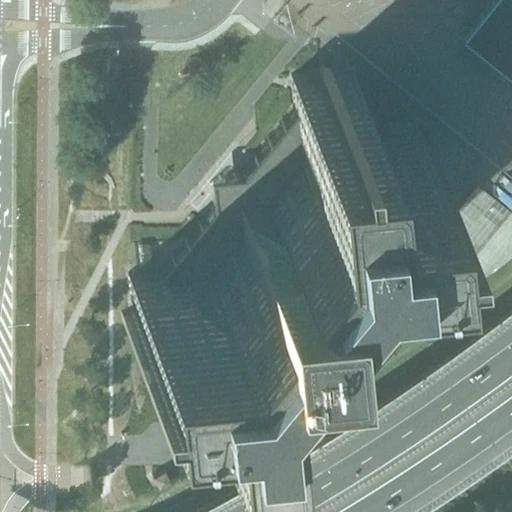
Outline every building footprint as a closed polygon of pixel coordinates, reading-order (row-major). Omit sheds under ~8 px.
[(511,0),(490,0),(463,35),(511,74),(511,0)] [(262,358),(380,210),(410,206),(404,145),(373,148),(344,124),(343,124),(340,94),(279,101),(282,131),(229,196),(227,196),(227,197),(223,198),(219,200),(214,203),(213,203),(211,202),(208,202),(207,203),(205,203),(204,204),(202,206),(201,207),(201,209),(200,210),(200,212),(200,213),(201,216),(200,217),(203,220),(202,224),(201,229),(200,229),(201,232),(190,244),(148,297),(118,300),(125,362),(155,358),(155,359),(185,383),(189,413),(250,406),(247,376),(262,358)] [(403,356),(511,270),(511,246),(465,209),(368,329),(403,356)] [(361,354),(375,336),(367,330),(353,348),(361,354)] [(157,511),(163,509),(156,497),(144,504),(149,511),(157,511)]
